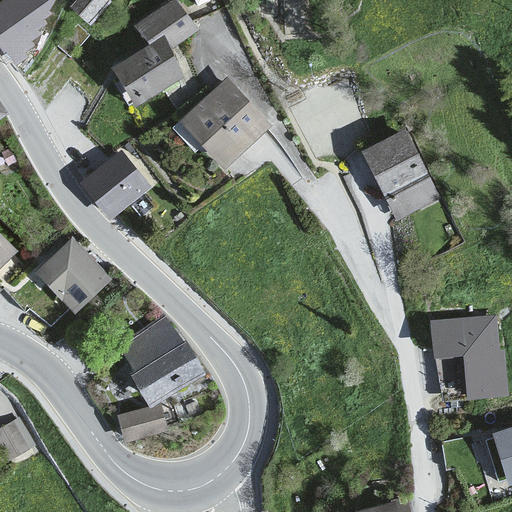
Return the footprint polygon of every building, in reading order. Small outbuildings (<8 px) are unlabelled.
[(69,0),(0,0),(0,37),(7,48),(74,7),(69,0)] [(101,0),(81,0),(70,13),(91,31),(111,8),(101,0)] [(110,66),(132,107),(188,86),(170,56),(196,32),(178,5),(131,28),(144,47),(110,66)] [(226,85),(175,129),(223,176),(270,129),(226,85)] [(405,135),(360,154),(398,223),(442,203),(405,135)] [(111,215),(148,185),(119,149),(82,178),(111,215)] [(0,232),(0,266),(17,250),(0,232)] [(40,269),(75,308),(109,277),(73,238),(40,269)] [(181,341),(166,318),(123,346),(138,368),(134,373),(150,403),(204,373),(186,340),(181,341)] [(498,319),(430,325),(435,361),(465,361),(472,404),(509,399),(498,319)] [(159,404),(119,414),(126,440),(166,431),(159,404)] [(19,416),(0,429),(17,459),(38,444),(19,416)] [(511,428),(490,433),(509,487),(511,486),(511,428)]
